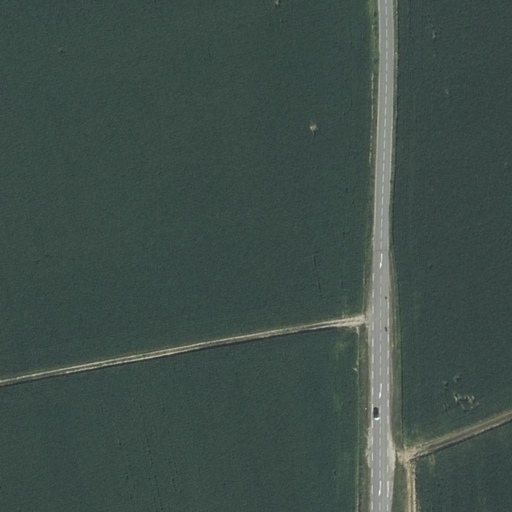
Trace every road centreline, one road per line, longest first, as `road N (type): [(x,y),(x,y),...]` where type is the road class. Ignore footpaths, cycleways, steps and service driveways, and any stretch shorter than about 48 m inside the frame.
road 1 (tertiary): [(384,0),(380,511)]
road 2 (track): [(381,315),(0,383)]
